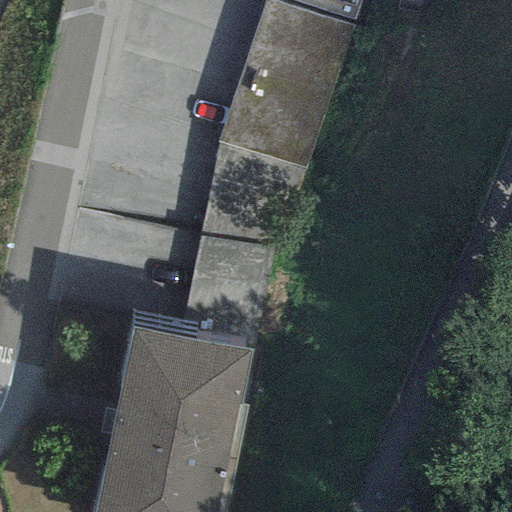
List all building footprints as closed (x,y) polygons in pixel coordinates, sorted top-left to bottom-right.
[(351,26),(270,0),(262,0),(217,142),(304,171),(351,26)] [(291,0),(353,21),(360,0),(291,0)] [(284,245),(304,171),(217,142),(198,232),(274,243),(284,245)] [(252,341),(274,243),(198,232),(180,327),(252,341)] [(218,511),(251,352),(132,328),(94,511),(218,511)]
